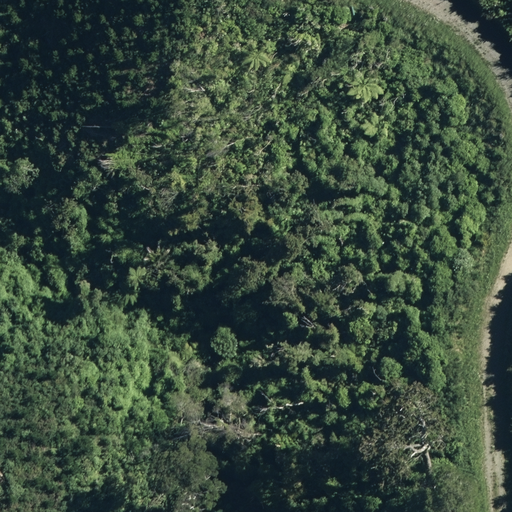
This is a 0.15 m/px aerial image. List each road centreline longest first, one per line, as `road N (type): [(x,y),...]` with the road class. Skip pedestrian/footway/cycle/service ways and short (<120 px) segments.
road 1 (track): [(511,201),(494,347),(493,511)]
road 2 (track): [(356,0),(443,62),(511,147)]
